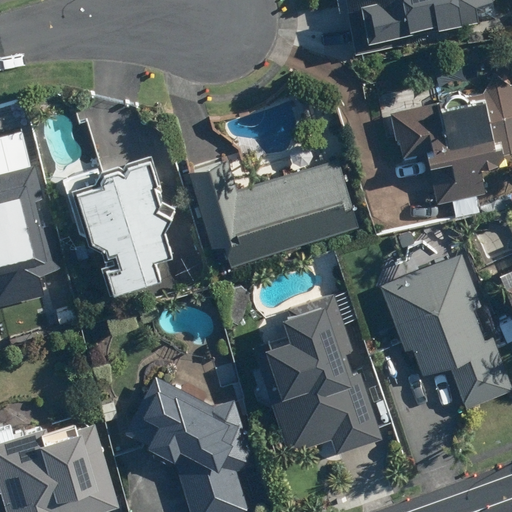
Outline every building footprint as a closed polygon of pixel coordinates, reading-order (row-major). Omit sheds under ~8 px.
[(350,0),(349,0),(355,53),(412,47),(410,32),(443,28),(444,36),(461,34),(460,26),(482,23),(480,3),(497,1),(497,0),(350,0)] [(486,88),(392,107),(404,155),(426,149),(439,199),(495,184),(489,162),(511,156),(511,78),(498,69),(486,88)] [(156,153),(78,173),(95,242),(104,240),(116,286),(167,273),(162,253),(179,248),(156,153)] [(230,153),(189,166),(215,244),(224,241),(232,264),(362,220),(340,156),(242,189),(230,153)] [(0,300),(49,290),(44,267),(54,265),(37,188),(45,186),(39,160),(0,169),(0,300)] [(485,303),(463,247),(447,254),(439,235),(405,249),(410,263),(377,276),(406,350),(417,345),(427,370),(450,361),(467,405),(511,387),(511,378),(494,332),(488,334),(477,306),(485,303)] [(295,329),(257,342),(293,445),(333,431),(340,450),(382,435),(333,291),(287,306),(295,329)] [(511,312),(499,317),(508,343),(511,341),(511,312)] [(239,411),(153,367),(122,428),(178,456),(195,511),(228,511),(250,505),(237,462),(254,457),(239,411)] [(12,424),(0,427),(0,472),(10,511),(77,511),(122,500),(100,419),(45,434),(42,424),(14,432),(12,424)]
